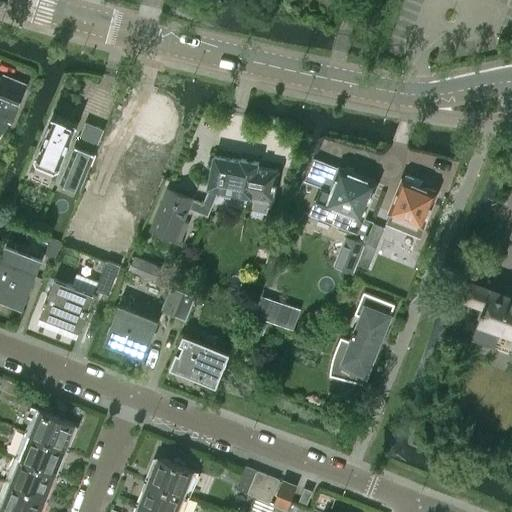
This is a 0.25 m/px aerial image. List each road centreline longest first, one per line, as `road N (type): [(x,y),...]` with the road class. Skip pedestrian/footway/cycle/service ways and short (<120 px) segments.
road 1 (tertiary): [(491,80),(396,93),(81,16)]
road 2 (residential): [(415,505),(134,398)]
road 3 (residential): [(134,398),(0,345)]
road 4 (residential): [(87,511),(134,398)]
